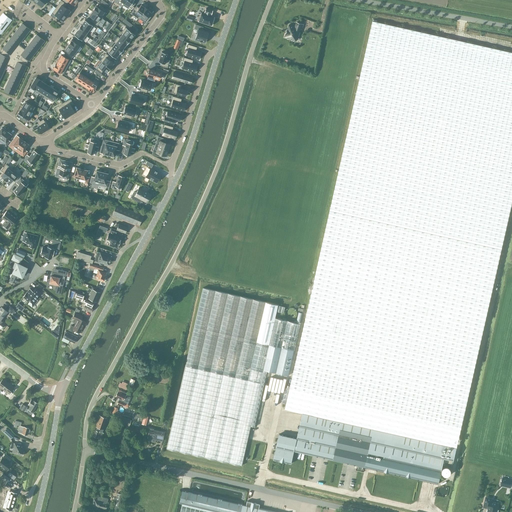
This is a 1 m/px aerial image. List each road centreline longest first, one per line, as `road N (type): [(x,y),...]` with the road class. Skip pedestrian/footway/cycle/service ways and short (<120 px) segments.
road 1 (unclassified): [(84,449),(91,404),(216,168),(271,0)]
road 2 (unclassified): [(355,511),(84,449)]
road 3 (unclassified): [(61,394),(171,188)]
road 4 (unclassified): [(511,27),(355,0)]
road 5 (unclassified): [(171,188),(219,50)]
road 6 (residential): [(42,142),(118,164),(142,152),(170,166)]
road 7 (residential): [(94,104),(161,14),(150,0)]
road 8 (residential): [(219,50),(206,57),(170,166)]
road 9 (unclassified): [(37,511),(61,394)]
